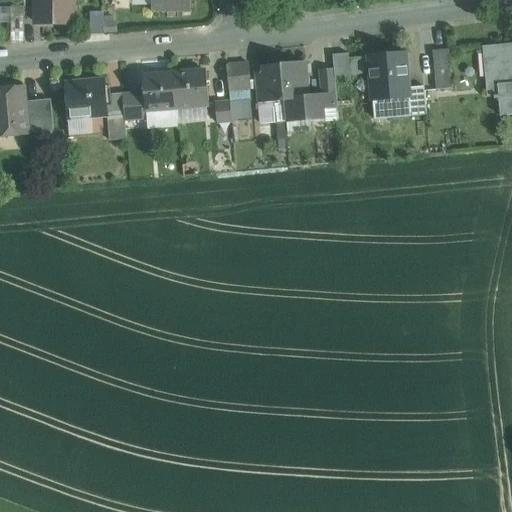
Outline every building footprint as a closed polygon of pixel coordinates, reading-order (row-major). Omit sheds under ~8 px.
[(36,0),(36,24),(72,24),(72,0),(36,0)] [(191,0),(152,0),(152,12),(191,12),(191,0)] [(511,44),(483,47),(488,98),(495,97),(495,99),(499,99),(501,116),(511,115),(511,44)] [(449,50),(433,51),(437,90),(453,89),(449,50)] [(406,54),(370,57),(373,100),(374,100),(376,120),(411,117),(409,88),(406,54)] [(348,55),(334,56),(336,80),(350,79),(348,55)] [(334,56),(319,57),(322,81),(336,80),(334,56)] [(299,63),(281,65),(286,121),(296,120),(294,100),(309,99),(307,74),(300,74),(299,63)] [(281,65),(263,66),(264,73),(256,74),(259,104),(260,104),(274,102),(276,122),(276,123),(286,121),(281,65)] [(206,72),(175,74),(178,108),(210,106),(206,72)] [(175,74),(143,77),(146,111),(178,108),(175,74)] [(105,81),(66,84),(69,119),(108,116),(107,96),(105,81)] [(425,87),(409,88),(411,116),(427,115),(425,87)] [(24,88),(0,90),(0,136),(28,134),(25,102),(24,88)] [(138,93),(123,94),(125,114),(126,122),(141,121),(138,93)] [(123,94),(107,96),(108,116),(125,114),(123,94)] [(51,100),(25,102),(28,134),(54,131),(51,100)] [(231,102),(216,104),(218,123),(232,122),(231,102)] [(274,102),(260,104),(262,123),(276,122),(274,102)] [(125,114),(108,116),(110,141),(127,139),(126,122),(125,114)]
